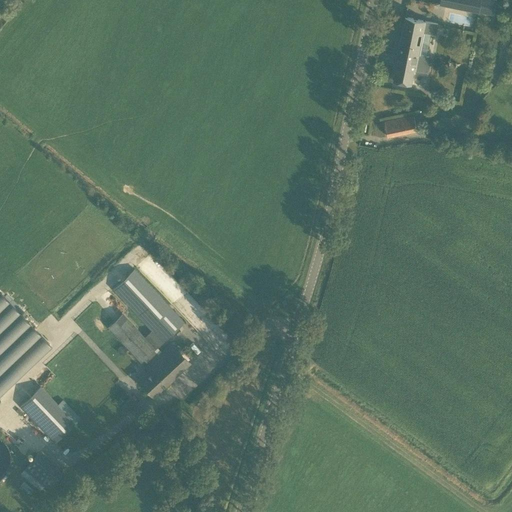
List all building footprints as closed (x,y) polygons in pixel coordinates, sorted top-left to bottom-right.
[(440,0),(440,3),(479,11),(494,14),(497,0),(440,0)] [(452,8),(451,14),(475,16),(475,10),(452,8)] [(434,23),(405,17),(395,66),(396,66),(393,80),(412,84),(414,70),(416,70),(429,73),(432,57),(419,54),(424,32),(436,34),(438,24),(434,23)] [(401,119),(403,133),(417,130),(414,117),(401,119)] [(388,137),(403,133),(401,119),(385,123),(388,137)] [(139,269),(163,294),(176,281),(152,256),(139,269)] [(151,329),(144,337),(122,313),(108,326),(141,362),(144,359),(148,364),(145,366),(151,372),(140,382),(153,396),(190,362),(171,342),(158,354),(154,350),(155,349),(163,342),(184,322),(134,268),(113,288),(151,329)] [(21,371),(54,339),(4,287),(0,290),(0,390),(3,388),(5,389),(22,372),(21,371)] [(55,442),(75,423),(40,386),(20,405),(55,442)] [(0,476),(9,474),(0,442),(0,476)] [(36,452),(20,471),(43,491),(59,472),(36,452)]
